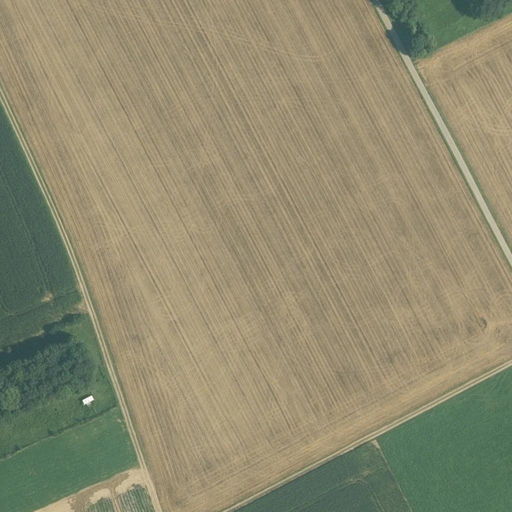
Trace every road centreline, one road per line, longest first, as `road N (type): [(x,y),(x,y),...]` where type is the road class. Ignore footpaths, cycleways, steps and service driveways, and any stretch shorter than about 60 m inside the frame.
road 1 (track): [(0,87),(76,259),(163,511)]
road 2 (track): [(373,0),(511,260)]
road 3 (track): [(258,511),(511,372)]
